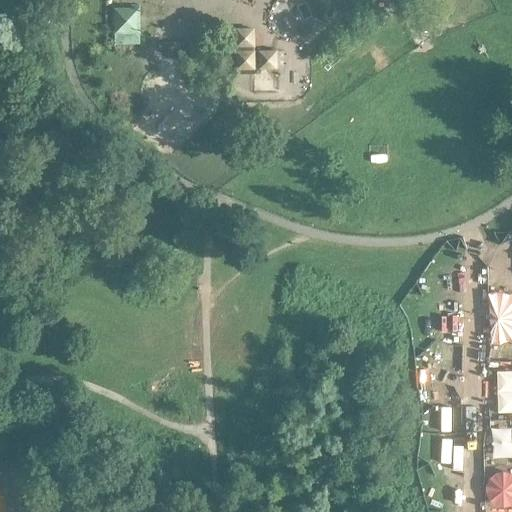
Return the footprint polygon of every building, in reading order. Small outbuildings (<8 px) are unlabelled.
[(368,21),(381,10),(375,4),(363,14),(368,21)] [(139,42),(138,7),(114,8),(114,43),(139,42)] [(348,37),(361,27),(356,20),(343,31),(348,37)] [(276,68),(276,51),(253,52),(253,29),(236,29),(237,73),(254,73),(254,68),(276,68)] [(327,54),(340,44),(335,37),(322,48),(327,54)]
